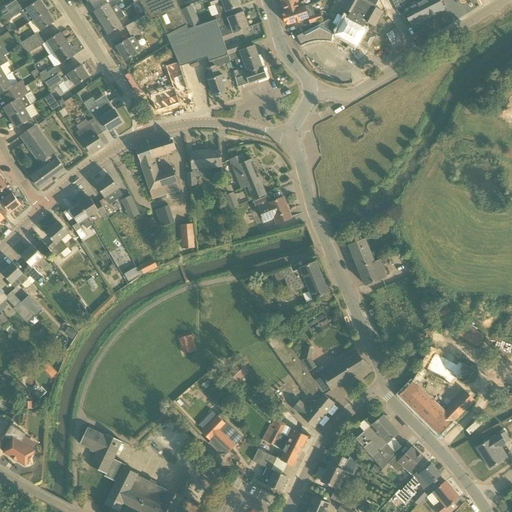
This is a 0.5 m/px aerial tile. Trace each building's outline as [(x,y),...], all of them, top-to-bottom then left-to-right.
[(39,0),(23,11),(19,5),(8,12),(2,16),(6,21),(21,11),(30,23),(35,20),(48,12),(40,0),(39,0)] [(5,7),(8,12),(19,5),(16,0),(5,7)] [(139,0),(141,4),(144,11),(146,15),(149,21),(159,17),(166,34),(187,25),(180,10),(176,0),(139,0)] [(215,6),(218,13),(226,11),(240,6),(237,0),(209,0),(212,7),(215,6)] [(280,0),(284,13),(306,5),(304,0),(299,2),(298,0),(280,0)] [(337,34),(355,45),(356,43),(362,46),(369,33),(372,34),(384,13),(375,8),(378,1),(377,0),(347,0),(338,15),(337,15),(333,22),(329,20),(297,36),(302,46),(309,43),(316,41),(324,41),(330,42),(334,34),(337,35),(337,34)] [(391,0),(394,6),(398,13),(403,11),(411,26),(424,20),(416,4),(417,4),(414,0),(391,0)] [(416,4),(424,20),(444,9),(439,0),(414,0),(417,4),(416,4)] [(112,8),(109,3),(94,12),(102,23),(122,11),(118,5),(112,8)] [(314,15),(311,6),(310,4),(306,5),(284,13),(283,13),(282,16),(285,23),(287,25),(288,24),(308,17),(310,23),(322,19),(320,13),(314,15)] [(190,6),(180,10),(187,25),(189,29),(201,25),(192,6),(190,6)] [(108,34),(123,25),(120,21),(125,17),(122,11),(102,23),(108,34)] [(219,28),(225,26),(222,19),(225,18),(225,17),(227,16),(226,11),(218,13),(215,14),(216,19),(217,21),(219,28)] [(48,12),(35,20),(41,30),(54,22),(48,12)] [(228,17),(231,24),(234,33),(242,30),(248,27),(242,12),(228,17)] [(129,32),(140,26),(149,21),(146,15),(126,26),(129,32)] [(187,27),(167,36),(171,44),(175,54),(178,62),(180,67),(208,57),(209,62),(227,55),(215,21),(188,30),(187,27)] [(223,41),(224,41),(243,34),(243,32),(242,30),(234,33),(231,24),(225,26),(219,28),(222,37),(223,41)] [(131,37),(129,39),(116,47),(125,61),(141,50),(133,37),(143,32),(140,26),(129,32),(131,37)] [(20,44),(24,49),(40,38),(37,33),(20,44)] [(61,33),(47,42),(54,53),(55,54),(69,45),(61,33)] [(362,46),(369,49),(376,36),(372,34),(369,33),(362,46)] [(24,49),(27,54),(44,44),(40,38),(24,49)] [(171,44),(161,50),(164,58),(175,54),(171,44)] [(61,64),(75,55),(69,45),(55,54),(61,64)] [(234,45),(226,47),(229,54),(236,52),(234,47),(234,45)] [(240,50),(236,52),(229,54),(229,55),(231,61),(235,60),(239,70),(233,72),(238,87),(258,80),(259,83),(268,79),(269,78),(261,55),(258,56),(254,45),(240,51),(240,50)] [(216,67),(231,62),(228,55),(227,55),(209,62),(211,67),(207,68),(211,80),(209,80),(214,96),(226,92),(223,85),(226,84),(223,75),(219,77),(216,67)] [(0,80),(13,73),(9,67),(11,66),(9,63),(6,57),(0,60),(0,80)] [(151,96),(149,97),(152,104),(154,103),(156,111),(180,103),(176,92),(187,88),(180,67),(178,62),(167,66),(174,87),(151,95),(151,96)] [(65,76),(62,72),(45,83),(48,87),(50,90),(64,81),(69,89),(89,77),(82,65),(68,74),(65,76)] [(45,82),(45,83),(62,72),(58,66),(48,73),(46,70),(39,74),(41,77),(45,82)] [(18,83),(13,73),(0,80),(0,95),(5,92),(8,97),(25,87),(21,81),(18,83)] [(29,93),(25,87),(8,97),(11,102),(4,105),(5,106),(3,108),(9,117),(37,101),(32,91),(29,93)] [(48,104),(55,100),(50,92),(43,96),(48,104)] [(62,96),(56,100),(59,105),(65,101),(62,96)] [(88,110),(97,104),(93,98),(84,104),(88,110)] [(27,130),(38,123),(34,117),(38,115),(32,104),(37,102),(37,101),(9,117),(16,128),(17,127),(18,128),(23,125),(27,130)] [(105,116),(100,109),(92,115),(95,121),(102,133),(108,129),(109,131),(122,123),(114,110),(105,116)] [(102,133),(95,121),(77,132),(91,154),(104,146),(97,136),(102,133)] [(41,190),(66,172),(56,157),(58,156),(36,125),(38,123),(27,130),(27,131),(20,136),(27,146),(42,167),(30,175),(41,190)] [(160,172),(156,160),(168,154),(168,153),(175,149),(169,137),(148,144),(135,149),(141,161),(145,172),(153,200),(180,190),(173,168),(160,172)] [(207,152),(207,151),(191,152),(192,170),(222,167),(220,151),(207,152)] [(245,162),(242,155),(230,160),(242,188),(247,186),(253,200),(266,194),(252,159),(245,162)] [(190,193),(197,193),(195,173),(186,173),(188,186),(190,186),(190,193)] [(122,194),(110,176),(97,185),(109,204),(122,194)] [(8,196),(3,190),(0,192),(0,200),(10,213),(21,205),(12,193),(8,196)] [(231,209),(239,206),(233,192),(225,195),(231,209)] [(272,202),(269,195),(253,201),(257,209),(259,208),(265,221),(274,217),(277,224),(292,218),(283,197),(272,202)] [(130,218),(139,214),(131,196),(122,200),(130,218)] [(99,201),(94,204),(90,198),(79,206),(90,222),(92,225),(93,224),(89,218),(99,211),(101,215),(106,212),(99,201)] [(92,225),(90,222),(79,206),(70,211),(74,218),(69,221),(81,240),(87,237),(80,227),(84,225),(86,228),(92,225)] [(162,227),(175,223),(169,206),(156,210),(162,227)] [(68,233),(58,222),(46,233),(54,242),(49,247),(57,256),(61,252),(65,257),(71,252),(61,239),(68,233)] [(182,250),(195,249),(193,224),(180,225),(182,250)] [(357,265),(373,259),(365,239),(349,245),(357,265)] [(49,264),(32,246),(22,256),(30,265),(24,270),(35,281),(40,276),(32,267),(37,263),(44,270),(49,264)] [(144,274),(158,268),(154,259),(140,265),(144,274)] [(307,302),(329,293),(323,279),(325,278),(321,272),(321,273),(319,270),(320,269),(317,259),(307,261),(308,265),(293,271),(291,266),(273,273),(277,282),(284,279),(290,294),(308,286),(310,291),(303,294),(307,302)] [(374,262),(373,259),(357,265),(365,285),(386,276),(379,260),(374,262)] [(27,279),(22,273),(14,263),(2,274),(11,284),(17,279),(21,284),(27,279)] [(41,277),(35,282),(41,288),(47,283),(41,277)] [(28,296),(22,303),(27,309),(34,316),(35,317),(42,311),(28,296)] [(21,302),(15,307),(20,312),(18,314),(27,324),(34,316),(27,309),(22,303),(21,302)] [(450,313),(446,303),(434,307),(437,317),(450,313)] [(11,326),(9,324),(10,323),(2,314),(0,315),(0,324),(3,329),(4,328),(6,330),(11,326)] [(286,320),(277,327),(279,330),(282,334),(287,330),(287,329),(290,327),(286,320)] [(479,347),(486,335),(465,323),(459,335),(479,347)] [(71,328),(67,335),(72,339),(77,332),(71,328)] [(315,379),(282,334),(279,330),(267,339),(306,394),(310,391),(317,399),(309,409),(300,401),(293,410),(314,428),(335,403),(324,395),(327,393),(315,379)] [(196,351),(192,334),(181,337),(184,353),(196,351)] [(452,386),(456,379),(459,381),(460,380),(463,382),(469,381),(474,370),(471,368),(455,360),(430,347),(420,367),(427,371),(437,376),(449,384),(452,386)] [(327,393),(367,367),(358,352),(315,379),(327,393)] [(313,361),(306,367),(309,371),(316,366),(313,361)] [(237,382),(249,371),(241,362),(229,373),(237,382)] [(47,363),(42,367),(52,378),(57,373),(47,363)] [(444,413),(418,388),(412,382),(399,395),(440,436),(475,400),(474,399),(469,394),(466,392),(444,413)] [(498,406),(511,405),(511,392),(498,393),(498,406)] [(226,421),(224,423),(217,417),(212,412),(199,425),(204,429),(202,432),(211,441),(209,443),(221,455),(225,455),(242,437),(226,421)] [(388,421),(388,416),(384,415),(383,415),(378,419),(371,425),(356,439),(382,469),(388,463),(396,454),(387,444),(399,433),(388,421)] [(288,435),(282,432),(285,425),(273,419),(270,425),(276,428),(274,432),(280,435),(277,440),(300,452),(308,437),(292,428),(288,435)] [(31,461),(29,460),(35,450),(21,442),(26,434),(11,425),(4,436),(11,440),(4,453),(11,457),(10,458),(16,462),(16,460),(25,466),(26,464),(28,465),(31,461)] [(293,466),(300,452),(277,440),(280,435),(274,432),(276,428),(270,425),(262,440),(285,452),(281,460),(293,466)] [(105,436),(88,427),(80,444),(97,452),(90,466),(102,472),(118,440),(106,434),(105,436)] [(511,439),(507,431),(500,435),(499,434),(489,441),(489,440),(477,448),(490,468),(502,460),(495,449),(505,443),(511,439)] [(168,491),(137,476),(138,474),(123,467),(125,464),(114,458),(122,442),(118,440),(102,472),(106,474),(105,476),(104,476),(116,482),(105,504),(119,511),(123,503),(141,511),(175,511),(183,497),(193,477),(185,474),(176,493),(169,489),(168,491)] [(397,454),(396,454),(388,463),(397,473),(399,471),(403,467),(408,472),(409,472),(412,475),(418,469),(415,465),(423,456),(417,450),(416,451),(411,447),(402,458),(397,454)] [(198,467),(204,461),(191,448),(185,453),(198,467)] [(281,492),(288,477),(271,469),(277,458),(259,448),(253,461),(267,468),(260,482),(281,492)] [(347,460),(337,455),(332,465),(330,464),(321,481),(335,488),(343,471),(342,470),(342,469),(347,460)] [(417,492),(413,489),(423,481),(427,486),(440,475),(432,464),(415,477),(402,491),(400,490),(396,495),(407,504),(417,492)] [(436,511),(450,511),(457,507),(453,502),(459,497),(446,481),(434,491),(443,502),(434,509),(436,511)] [(418,504),(426,494),(422,490),(413,499),(418,504)] [(331,498),(342,503),(344,500),(346,497),(343,495),(334,491),(331,498)] [(325,511),(329,504),(314,496),(307,511),(325,511)] [(354,511),(350,509),(342,503),(338,509),(341,511),(354,511)]
